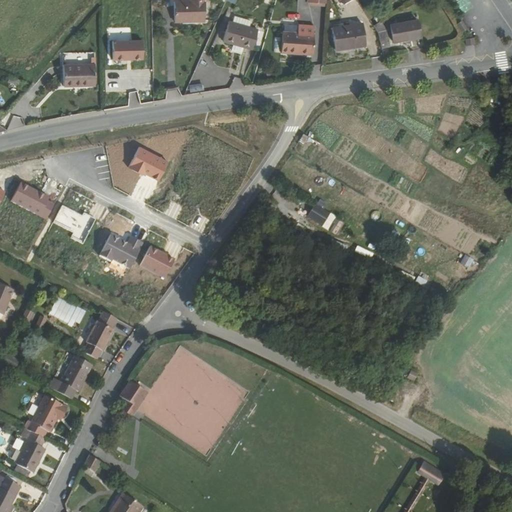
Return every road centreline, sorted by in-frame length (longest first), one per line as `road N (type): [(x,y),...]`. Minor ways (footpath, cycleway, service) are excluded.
road 1 (residential): [(175,310),(511,482)]
road 2 (primary): [(0,141),(311,88)]
road 3 (residential): [(40,511),(122,364),(175,310)]
road 4 (primary): [(311,88),(511,58)]
road 5 (residential): [(209,248),(278,154),(311,88)]
road 6 (residential): [(209,248),(66,170)]
